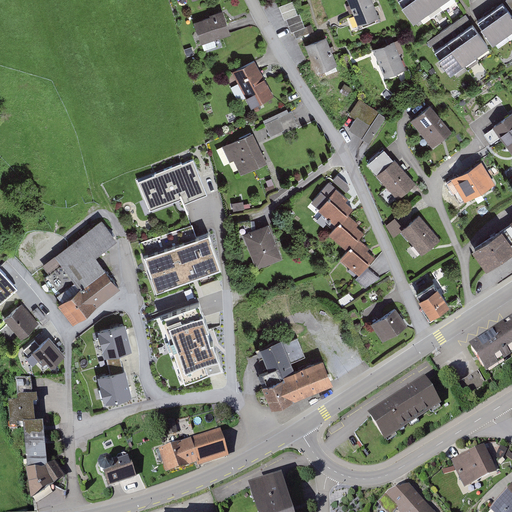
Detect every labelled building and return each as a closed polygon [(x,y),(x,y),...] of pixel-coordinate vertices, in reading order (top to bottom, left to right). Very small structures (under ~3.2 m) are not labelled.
[(367,0),(347,0),(344,1),(355,31),(376,23),(367,0)] [(411,26),(423,17),(411,0),(399,0),(395,3),(411,26)] [(411,0),(423,17),(436,9),(429,0),(411,0)] [(448,0),(429,0),(436,9),(448,0)] [(511,17),(511,0),(509,0),(503,5),(511,18),(511,17)] [(290,6),(277,11),(282,25),(284,24),(289,38),(291,37),(294,44),(306,39),(304,33),(302,33),(297,19),(295,20),(290,6)] [(487,15),(504,39),(511,33),(511,24),(500,7),(487,15)] [(207,21),(191,27),(201,55),(213,51),(211,45),(227,39),(219,15),(206,20),(207,21)] [(487,15),(474,25),(490,48),(504,39),(487,15)] [(463,19),(424,47),(428,52),(466,24),(463,19)] [(469,29),(456,38),(472,61),(485,52),(469,29)] [(460,70),(472,61),(456,38),(444,47),(460,70)] [(323,41),(303,49),(314,79),(335,71),(323,41)] [(392,47),(371,55),(382,83),(403,75),(392,47)] [(447,78),(460,70),(444,47),(431,55),(447,78)] [(252,65),(229,77),(248,113),(271,101),(252,65)] [(350,94),(342,88),(339,93),(347,98),(350,94)] [(353,124),(346,135),(366,148),(384,122),(357,103),(346,119),(353,124)] [(427,108),(408,122),(430,151),(449,136),(427,108)] [(260,125),(268,142),(295,130),(289,117),(286,119),(284,115),(260,125)] [(511,119),(510,117),(490,130),(492,133),(499,143),(510,160),(511,158),(511,119)] [(499,143),(492,133),(482,140),(489,150),(499,143)] [(249,137),(219,152),(227,168),(231,166),(238,181),(264,168),(249,137)] [(374,179),(391,164),(381,153),(364,168),(374,179)] [(192,160),(139,181),(150,210),(176,199),(181,197),(183,204),(206,194),(192,160)] [(413,189),(391,164),(374,179),(395,204),(413,189)] [(479,168),(450,185),(455,194),(459,192),(466,204),(491,189),(479,168)] [(332,195),(315,214),(333,230),(343,220),(348,214),(341,207),(343,204),(332,195)] [(241,209),(230,210),(231,218),(242,217),(241,209)] [(333,230),(326,239),(345,255),(354,244),(359,239),(352,233),(355,230),(343,220),(333,230)] [(400,233),(398,235),(399,237),(419,261),(438,245),(416,220),(400,233)] [(400,233),(392,224),(383,231),(391,243),(399,237),(398,235),(400,233)] [(57,269),(40,283),(57,306),(54,308),(69,328),(115,294),(91,262),(113,245),(98,226),(51,261),(57,269)] [(511,226),(469,253),(483,275),(511,256),(511,226)] [(249,229),(235,231),(236,248),(242,248),(239,240),(249,236),(249,229)] [(249,236),(239,240),(242,248),(253,275),(279,265),(266,230),(249,236)] [(209,233),(145,255),(157,290),(193,278),(221,268),(209,233)] [(345,255),(338,264),(357,280),(364,272),(371,263),(363,257),(366,254),(354,244),(345,255)] [(0,268),(0,301),(16,288),(0,268)] [(353,285),(363,294),(377,285),(364,272),(357,280),(353,285)] [(430,287),(413,298),(428,321),(445,311),(430,287)] [(199,303),(161,316),(185,383),(222,369),(210,336),(199,303)] [(21,305),(4,320),(21,339),(38,325),(21,305)] [(371,325),(383,343),(407,327),(395,309),(371,325)] [(45,318),(39,310),(34,314),(40,322),(45,318)] [(352,315),(345,319),(349,326),(356,322),(352,315)] [(466,353),(483,380),(511,362),(511,324),(469,351),(466,353)] [(124,325),(98,331),(104,357),(130,351),(124,325)] [(49,338),(33,351),(43,363),(47,361),(51,366),(63,355),(49,338)] [(33,350),(39,345),(34,340),(23,349),(27,355),(33,350)] [(268,414),(329,390),(319,364),(291,375),(288,368),(302,362),(294,343),(280,349),(278,343),(257,351),(265,374),(255,378),(268,414)] [(124,371),(98,377),(105,403),(131,397),(124,371)] [(476,374),(455,388),(463,401),(484,387),(476,374)] [(426,383),(370,419),(382,437),(384,441),(440,405),(426,383)] [(20,433),(32,431),(30,412),(35,411),(34,405),(29,405),(27,385),(13,386),(15,407),(5,408),(8,434),(20,433)] [(370,419),(354,434),(363,448),(382,437),(370,419)] [(175,440),(172,427),(161,429),(164,443),(175,440)] [(32,431),(20,433),(25,481),(33,480),(45,473),(40,430),(32,431)] [(85,460),(82,461),(87,473),(93,471),(95,467),(102,464),(125,455),(117,434),(101,440),(101,444),(86,450),(85,460)] [(218,437),(153,458),(157,470),(159,469),(163,480),(194,470),(195,473),(226,463),(218,437)] [(481,452),(449,469),(463,494),(495,477),(481,452)] [(99,480),(105,495),(133,484),(125,462),(108,469),(106,466),(102,464),(95,467),(93,471),(95,478),(99,480)] [(33,480),(25,481),(30,507),(63,485),(57,477),(60,476),(54,469),(45,473),(33,480)] [(287,511),(278,481),(245,491),(247,497),(251,511),(287,511)] [(511,511),(511,489),(489,511),(511,511)] [(385,500),(375,510),(376,511),(425,511),(406,492),(385,500)] [(251,511),(247,497),(225,508),(225,511),(251,511)]
